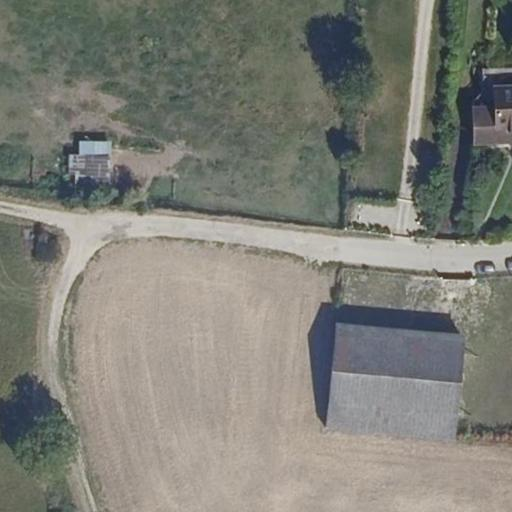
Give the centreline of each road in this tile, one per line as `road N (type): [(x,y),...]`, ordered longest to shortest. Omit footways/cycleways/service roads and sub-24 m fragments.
road 1 (track): [(0,206),(336,254)]
road 2 (track): [(94,219),(56,296),(48,399),(85,511)]
road 3 (unclassified): [(336,254),(511,259)]
